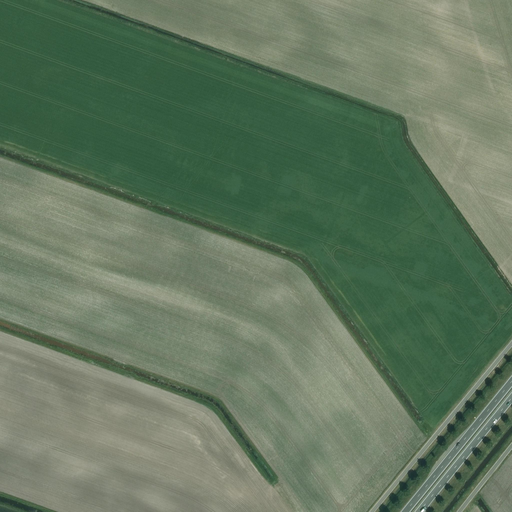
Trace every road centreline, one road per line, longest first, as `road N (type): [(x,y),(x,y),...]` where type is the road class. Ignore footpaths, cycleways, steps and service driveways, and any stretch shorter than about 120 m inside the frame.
road 1 (unclassified): [(373,511),(511,343)]
road 2 (trunk): [(511,381),(405,511)]
road 3 (trunk): [(419,511),(511,397)]
